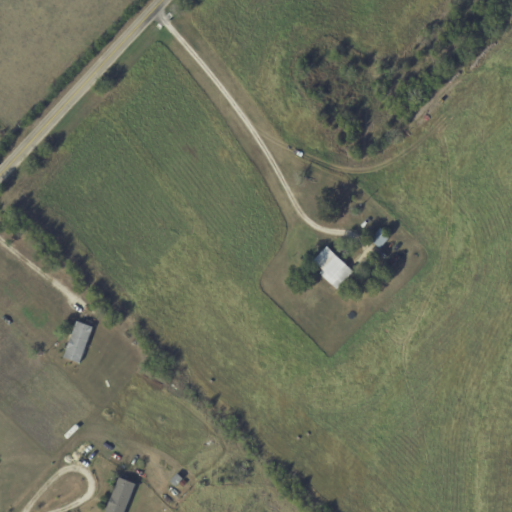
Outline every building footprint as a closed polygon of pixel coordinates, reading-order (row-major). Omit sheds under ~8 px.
[(382,249),(381,249),(372,240),(382,229),(392,238),(382,249)] [(350,269),(354,273),(338,291),(321,274),(324,271),(315,261),(328,247),(350,269)] [(389,264),(393,259),(397,263),(393,267),(389,264)] [(64,359),(78,322),(84,325),(86,319),(93,321),(91,327),(94,328),(80,365),(64,359)] [(187,482),(188,483),(184,488),(181,486),(179,489),(172,483),(179,474),(186,480),(185,481),(187,482)] [(137,485),(126,511),(107,511),(120,479),(137,485)]
